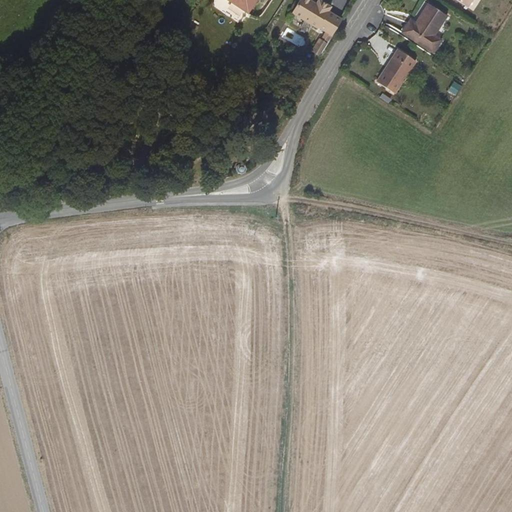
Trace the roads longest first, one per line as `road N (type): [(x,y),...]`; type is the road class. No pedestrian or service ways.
road 1 (track): [(280,186),(287,332),(277,511)]
road 2 (track): [(511,242),(282,195)]
road 3 (tertiary): [(0,220),(181,196)]
road 4 (tertiary): [(44,511),(0,342)]
road 5 (tertiary): [(181,196),(273,193),(296,121)]
road 6 (tertiary): [(296,121),(253,176),(181,196)]
road 7 (tertiary): [(296,121),(372,0)]
